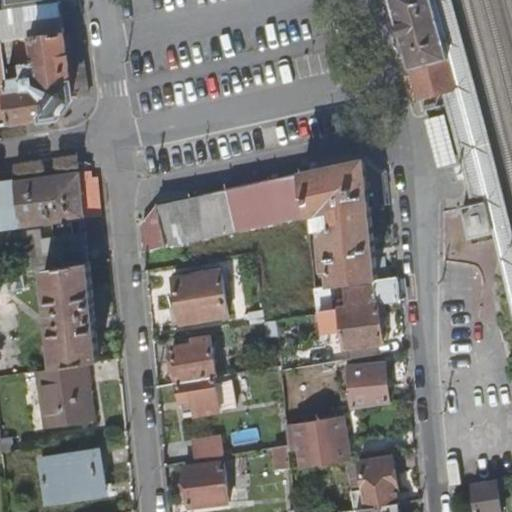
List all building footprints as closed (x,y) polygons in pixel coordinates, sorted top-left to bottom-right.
[(0,0),(0,12),(63,4),(62,0),(67,0),(0,0)] [(393,0),(394,2),(401,28),(406,47),(412,70),(421,101),(444,95),(455,92),(446,60),(440,38),(437,26),(435,20),(431,5),(430,0),(393,0)] [(511,303),(511,223),(495,153),(453,0),(430,0),(431,5),(435,20),(437,26),(440,38),(446,60),(455,92),(444,95),(448,106),(470,180),(477,204),(488,201),(497,235),(507,282),(511,303)] [(67,36),(66,29),(63,5),(63,4),(0,12),(0,44),(4,44),(18,42),(67,36)] [(63,5),(66,29),(78,27),(75,5),(63,5)] [(0,124),(63,116),(75,98),(74,93),(90,92),(83,33),(67,36),(18,42),(22,69),(27,68),(29,78),(10,81),(4,44),(0,44),(0,124)] [(18,42),(4,44),(10,81),(29,78),(27,68),(22,69),(18,42)] [(445,116),(426,121),(439,169),(458,164),(445,116)] [(388,205),(384,173),(370,162),(303,176),(312,216),(327,213),(330,228),(339,271),(345,270),(348,286),(353,286),(382,281),(374,206),(388,205)] [(87,220),(82,174),(19,183),(23,226),(23,229),(87,220)] [(312,216),(303,176),(161,206),(144,224),(146,251),(312,216)] [(0,229),(23,226),(19,183),(0,185),(0,229)] [(497,235),(488,201),(477,204),(464,207),(472,241),(497,235)] [(315,232),(330,228),(327,213),(312,216),(315,232)] [(44,231),(24,234),(28,273),(47,270),(92,264),(88,234),(56,237),(58,252),(46,254),(44,231)] [(102,363),(92,264),(47,270),(57,370),(90,365),(102,363)] [(225,270),(176,278),(184,325),(232,317),(225,270)] [(0,294),(25,291),(23,274),(0,277),(0,294)] [(402,301),(400,278),(382,281),(353,286),(357,308),(381,305),(402,301)] [(387,344),(381,305),(357,308),(342,311),(349,350),(387,344)] [(280,321),(270,323),(271,335),(281,334),(280,321)] [(174,348),(180,383),(221,376),(214,336),(192,340),(193,345),(174,348)] [(338,362),(321,365),(323,377),(340,374),(338,362)] [(57,370),(40,373),(48,431),(99,423),(90,365),(57,370)] [(360,408),(396,402),(390,365),(347,372),(348,380),(355,378),(360,408)] [(180,383),(179,383),(185,416),(241,406),(235,373),(221,376),(180,383)] [(346,415),(289,425),(291,445),(292,449),(302,447),(305,468),(354,459),(346,415)] [(193,443),(197,461),(225,456),(220,438),(193,443)] [(294,466),(292,449),(291,445),(276,447),(278,468),(294,466)] [(104,452),(44,461),(51,504),(94,497),(93,490),(110,488),(104,452)] [(368,508),(403,502),(396,457),(361,462),(368,508)] [(230,465),(188,469),(193,508),(233,504),(230,465)] [(504,511),(499,480),(474,484),(478,511),(504,511)] [(404,511),(403,502),(368,508),(342,511),(404,511)]
